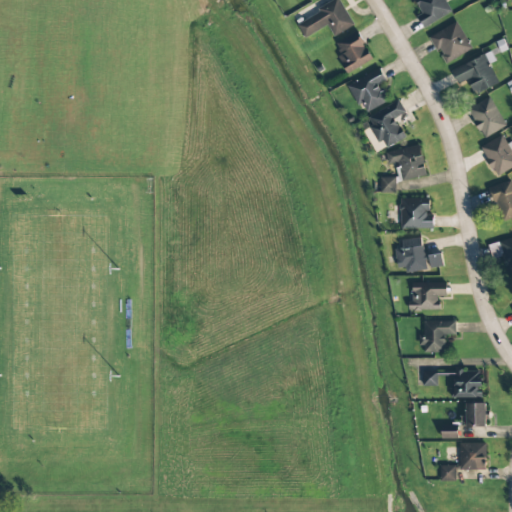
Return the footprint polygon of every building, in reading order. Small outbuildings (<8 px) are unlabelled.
[(336,0),(296,23),(304,38),(327,26),(333,37),(354,25),(339,0),(336,0)] [(422,27),(450,15),(444,0),(414,0),(421,14),(417,16),(422,27)] [(430,37),(445,64),(472,49),(457,22),(430,37)] [(333,45),(347,73),(371,61),(358,33),(333,45)] [(451,71),(458,85),(468,80),(475,95),(498,84),(488,64),(494,61),(490,52),(451,71)] [(387,103),(379,84),(386,82),(381,70),(346,84),(356,107),(362,104),(365,112),(387,103)] [(468,108),(481,138),(505,128),(491,98),(468,108)] [(378,143),(383,141),(386,147),(405,138),(395,118),(405,113),(399,101),(366,117),(378,143)] [(511,168),(511,141),(506,144),(502,136),(480,146),(494,177),(511,168)] [(426,176),(420,145),(385,152),(388,165),(398,163),(402,181),(426,176)] [(396,192),(395,177),(380,178),(381,193),(396,192)] [(511,218),(511,179),(490,188),(502,222),(511,218)] [(432,215),(429,215),(429,198),(399,199),(400,229),(433,228),(432,215)] [(511,273),(511,237),(498,242),(507,275),(511,273)] [(428,270),(428,269),(443,267),(440,248),(424,250),(422,238),(401,241),(402,248),(395,249),(397,269),(405,268),(406,273),(428,270)] [(410,284),(411,312),(439,311),(439,297),(446,296),(445,283),(410,284)] [(423,321),(423,336),(418,336),(419,346),(423,346),(423,354),(445,353),(444,336),(455,335),(455,321),(423,321)] [(482,370),(453,370),(452,398),(481,399),(482,370)] [(437,387),(437,373),(423,373),(422,386),(437,387)] [(486,427),(485,403),(465,404),(466,427),(486,427)] [(441,439),(457,439),(457,426),(441,427),(441,439)] [(485,443),(458,444),(459,470),(486,470),(485,443)] [(455,466),(440,466),(440,482),(456,481),(455,466)]
